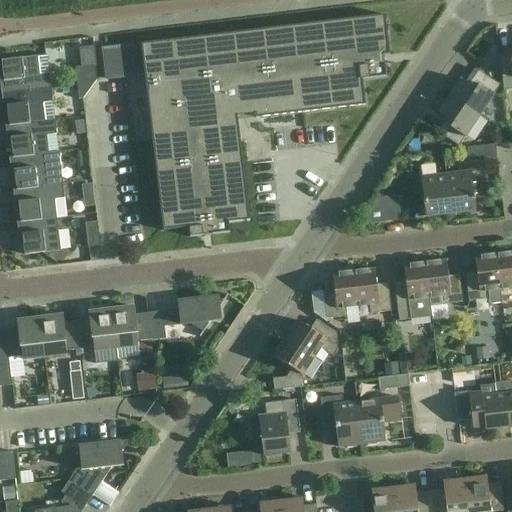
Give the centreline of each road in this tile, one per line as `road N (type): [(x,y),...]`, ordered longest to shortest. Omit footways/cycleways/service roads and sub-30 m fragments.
road 1 (residential): [(511,447),(202,485),(175,484),(154,471)]
road 2 (residential): [(511,4),(471,10),(452,27),(302,253)]
road 3 (residential): [(0,291),(302,253)]
road 4 (residential): [(302,253),(154,471)]
road 5 (residential): [(511,231),(302,253)]
